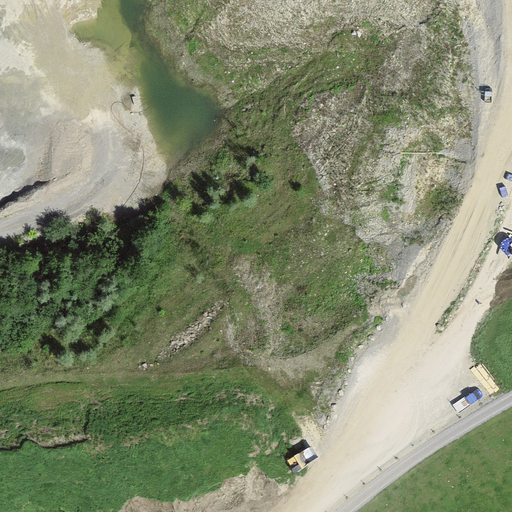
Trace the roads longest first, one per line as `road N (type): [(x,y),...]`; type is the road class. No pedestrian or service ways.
road 1 (track): [(295,511),(342,464),(455,274),(511,117)]
road 2 (track): [(0,182),(95,128),(99,88),(72,17)]
road 3 (track): [(511,397),(421,450),(342,511)]
road 4 (track): [(0,230),(142,175)]
